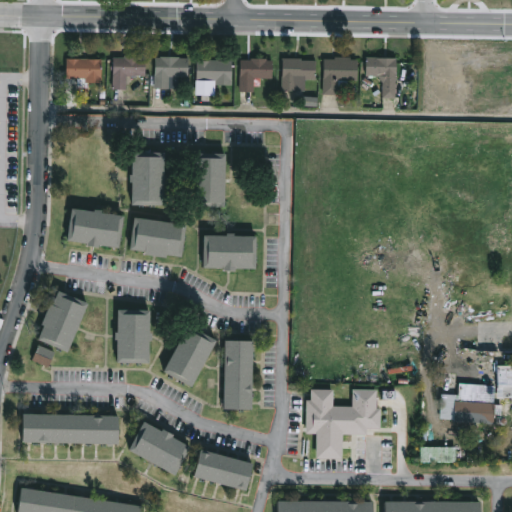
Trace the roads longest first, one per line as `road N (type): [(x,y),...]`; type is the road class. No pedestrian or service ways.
road 1 (residential): [(41,128),(287,128),(294,137),(286,410),(276,449)]
road 2 (tertiary): [(43,16),(511,26)]
road 3 (residential): [(0,368),(36,257),(43,16)]
road 4 (residential): [(276,449),(201,428),(136,397),(0,392)]
road 5 (residential): [(33,267),(287,315)]
road 6 (residential): [(511,487),(268,479)]
